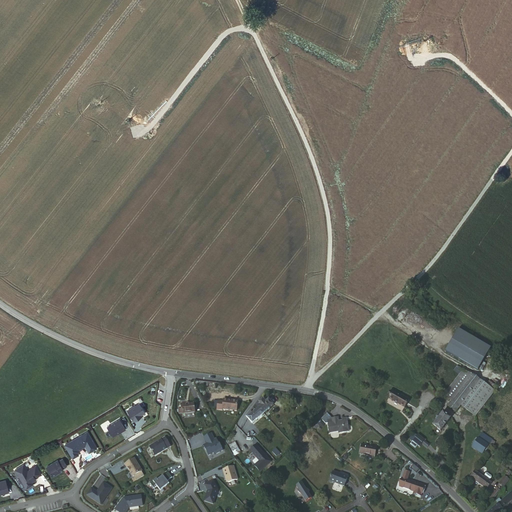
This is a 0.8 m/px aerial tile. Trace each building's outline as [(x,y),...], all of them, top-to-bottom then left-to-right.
[(488,347),(455,328),(442,350),(474,369),(488,347)] [(453,399),(472,373),(462,369),(444,393),(453,399)] [(460,405),(479,379),(472,373),(453,399),(449,405),(456,410),(460,405)] [(494,389),(479,379),(460,405),(475,416),(494,389)] [(404,407),(409,399),(401,394),(400,395),(391,390),(387,397),(404,407)] [(139,400),(126,408),(133,420),(146,412),(139,400)] [(234,405),(221,403),(220,413),(233,415),(234,405)] [(252,408),(255,412),(260,418),(266,413),(266,411),(270,408),(266,403),(262,406),(259,403),(252,408)] [(193,407),(179,407),(179,416),(193,416),(193,407)] [(255,412),(252,415),(250,416),(246,420),(245,421),(248,426),(253,422),(254,423),(260,418),(255,412)] [(437,419),(433,425),(441,430),(450,417),(443,412),(442,412),(438,417),(437,417),(436,418),(437,419)] [(119,417),(105,426),(112,437),(126,429),(119,417)] [(330,422),(325,417),(319,423),(323,427),(326,427),(327,436),(335,435),(335,437),(346,435),(343,421),(339,422),(339,424),(335,425),(335,421),(330,422)] [(87,431),(63,443),(72,461),(96,448),(87,431)] [(483,432),(479,437),(492,447),(495,441),(483,432)] [(413,441),(411,444),(416,448),(418,445),(420,446),(422,443),(424,441),(425,440),(418,435),(417,435),(413,441)] [(210,437),(202,441),(205,446),(203,448),(204,449),(202,449),(207,458),(212,456),(213,458),(219,454),(210,437)] [(486,455),(492,447),(479,437),(473,446),(486,455)] [(166,439),(150,448),(154,455),(171,447),(166,439)] [(234,450),(231,444),(226,447),(229,453),(234,450)] [(373,458),(375,448),(360,445),(358,454),(373,458)] [(272,451),(277,457),(281,453),(276,448),(272,451)] [(255,453),(250,458),(258,466),(253,471),(258,476),(267,467),(255,453)] [(67,465),(62,458),(58,461),(58,460),(46,467),(52,477),(63,470),(62,468),(67,465)] [(134,459),(125,464),(134,479),(143,473),(134,459)] [(15,469),(26,487),(44,478),(35,465),(26,468),(24,464),(15,469)] [(230,469),(220,473),(223,485),(226,485),(234,482),(230,469)] [(476,470),(471,477),(488,489),(493,482),(494,481),(491,479),(491,480),(484,475),(476,470)] [(491,480),(491,479),(492,477),(492,476),(492,475),(488,471),(486,472),(484,475),(491,480)] [(162,474),(153,480),(160,489),(169,482),(162,474)] [(342,490),(346,479),(339,476),(339,477),(330,474),(326,485),(331,487),(332,486),(342,490)] [(505,486),(510,479),(505,476),(499,483),(505,486)] [(422,495),(425,486),(399,478),(397,488),(422,495)] [(0,482),(0,493),(10,492),(7,480),(0,482)] [(92,487),(86,496),(101,506),(112,489),(103,483),(98,491),(92,487)] [(210,483),(201,487),(204,494),(205,495),(204,497),(202,503),(211,506),(214,493),(210,483)] [(302,491),(298,485),(292,488),(294,492),(293,492),(297,498),(298,497),(303,505),(309,502),(305,496),(306,495),(302,491)] [(492,498),(495,500),(498,496),(502,489),(500,487),(492,498)] [(498,511),(511,499),(511,491),(489,511),(498,511)] [(123,496),(115,510),(118,511),(127,511),(129,508),(143,506),(141,494),(123,496)]
